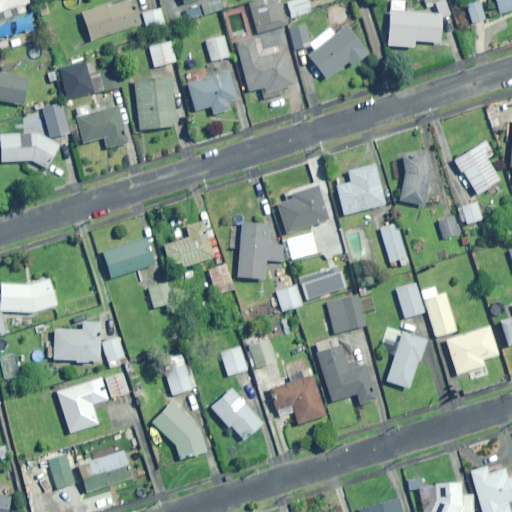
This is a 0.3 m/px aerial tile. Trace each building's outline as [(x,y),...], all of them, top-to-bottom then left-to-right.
[(30,0),(0,0),(0,13),(32,2),(30,0)] [(136,27),(127,0),(123,0),(81,14),(89,41),(136,27)] [(285,26),(278,0),(263,0),(247,4),(256,34),(285,26)] [(310,13),(306,0),(295,0),(286,3),(291,19),(310,13)] [(511,0),(493,0),(498,15),(511,10),(511,0)] [(484,20),(480,3),(466,6),(471,24),(484,20)] [(164,29),(159,9),(141,14),(146,33),(164,29)] [(441,16),(389,12),(387,46),(413,48),(413,42),(439,43),(441,16)] [(368,54),(345,23),(332,32),(329,28),(308,44),(313,51),(307,56),(325,80),(347,63),(350,67),(368,54)] [(307,48),(303,27),(287,31),(292,52),(307,48)] [(228,58),(223,36),(205,41),(210,62),(228,58)] [(257,57),(252,37),(234,42),(247,93),(259,90),(262,100),(293,93),(282,51),(257,57)] [(174,63),(169,42),(148,47),(153,68),(174,63)] [(119,87),(113,69),(88,76),(94,95),(119,87)] [(0,102),(23,106),(27,78),(0,74),(0,102)] [(234,100),(229,75),(187,84),(193,111),(209,108),(210,115),(228,111),(226,102),(234,100)] [(175,127),(171,78),(133,81),(138,131),(175,127)] [(69,134),(61,103),(41,109),(49,139),(69,134)] [(75,119),(82,144),(105,138),(108,147),(125,143),(116,108),(75,119)] [(0,162),(32,162),(42,169),(58,145),(36,135),(0,135),(0,162)] [(492,156),(483,143),(454,161),(476,196),(499,181),(486,160),(492,156)] [(433,158),(406,153),(402,171),(405,172),(399,202),(424,207),(433,158)] [(383,205),(373,165),(347,172),(350,183),(335,187),(342,216),(383,205)] [(329,221),(318,187),(293,195),(295,200),(276,206),(285,234),(329,221)] [(482,220),(476,203),(461,208),(466,225),(482,220)] [(459,235),(454,217),(437,222),(442,240),(459,235)] [(267,225),(241,223),(237,278),(263,280),(265,261),(282,263),(283,246),(266,245),(267,225)] [(408,265),(396,224),(379,229),(391,270),(408,265)] [(348,253),(342,229),(328,233),(334,257),(348,253)] [(207,237),(190,242),(189,238),(162,246),(170,272),(214,258),(207,237)] [(155,266),(147,238),(102,252),(110,279),(155,266)] [(233,290),(225,265),(207,271),(215,296),(233,290)] [(58,303),(50,277),(31,283),(2,282),(2,309),(22,309),(35,310),(58,303)] [(422,314),(414,283),(395,289),(403,319),(422,314)] [(171,305),(167,285),(148,289),(152,309),(171,305)] [(302,307),(296,287),(276,293),(282,313),(302,307)] [(436,296),(434,287),(421,291),(435,338),(455,332),(453,322),(462,320),(459,309),(450,312),(445,294),(436,296)] [(365,327),(357,296),(326,303),(329,319),(323,321),(327,336),(365,327)] [(507,347),(511,344),(511,317),(499,322),(507,347)] [(96,361),(98,325),(83,324),(82,332),(53,330),(51,359),(96,361)] [(498,356),(489,327),(445,341),(456,376),(483,367),(481,361),(498,356)] [(408,390),(426,338),(404,330),(386,382),(408,390)] [(124,358),(118,338),(101,343),(107,363),(124,358)] [(275,363),(268,340),(245,347),(251,370),(275,363)] [(346,370),(339,347),(315,354),(330,403),(354,396),(358,406),(375,400),(364,364),(346,370)] [(246,371),(239,348),(220,354),(227,377),(246,371)] [(191,390),(181,356),(161,362),(171,396),(191,390)] [(128,394),(122,373),(104,379),(110,400),(128,394)] [(324,416),(312,377),(270,390),(278,418),(293,413),(297,425),(324,416)] [(106,401),(98,379),(56,393),(69,434),(97,425),(90,406),(106,401)] [(261,425),(232,389),(209,407),(227,428),(229,426),(241,441),(261,425)] [(205,437),(173,403),(151,423),(175,448),(173,450),(182,459),(205,437)] [(130,479),(121,452),(76,466),(85,494),(130,479)] [(67,454),(48,459),(55,487),(74,483),(67,454)] [(488,475),(486,468),(469,472),(480,511),(508,511),(506,503),(511,500),(511,477),(507,479),(505,470),(488,475)] [(460,496),(460,484),(434,485),(434,501),(429,511),(471,511),(472,496),(460,496)] [(402,511),(400,501),(359,511),(402,511)]
